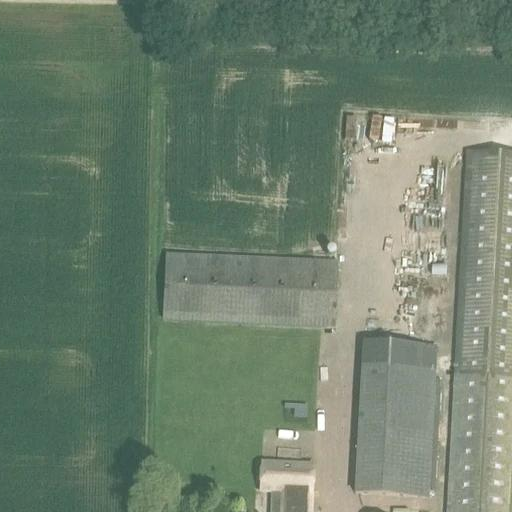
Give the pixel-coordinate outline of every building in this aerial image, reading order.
[(453,373),(445,511),(511,511),(511,156),(468,154),(453,373)] [(348,195),(348,220),(361,220),(361,195),(348,195)] [(453,264),(454,243),(415,242),(414,263),(453,264)] [(165,254),(162,322),(334,330),(338,262),(165,254)] [(362,369),(355,495),(428,499),(437,348),(415,347),(363,344),(362,369)] [(270,420),(270,431),(294,432),(295,420),(270,420)] [(260,463),(259,494),(278,494),(277,511),(311,511),(313,465),(260,463)]
